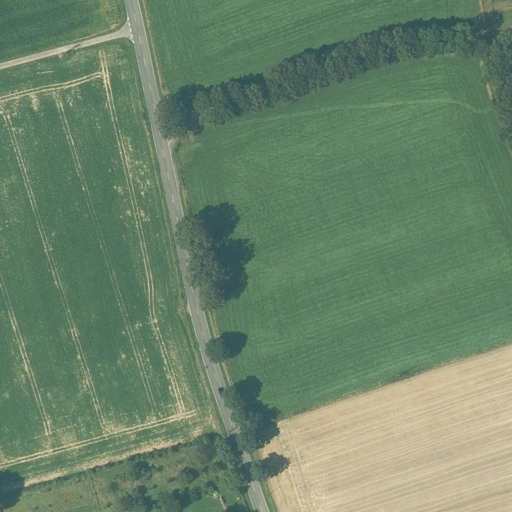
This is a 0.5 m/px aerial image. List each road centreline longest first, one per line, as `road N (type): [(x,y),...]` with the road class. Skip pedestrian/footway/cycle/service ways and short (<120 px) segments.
road 1 (secondary): [(260,511),(213,361),(138,28)]
road 2 (residential): [(0,65),(138,28)]
